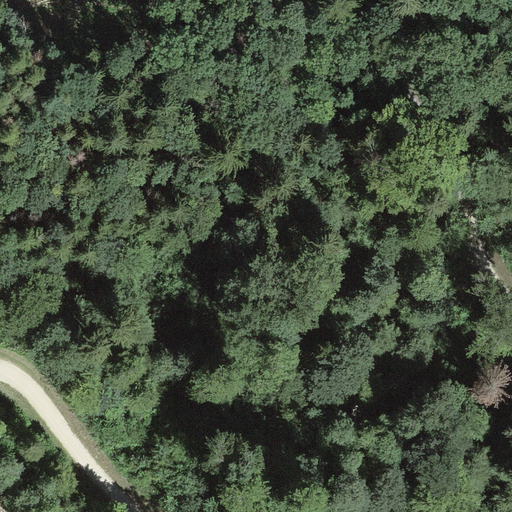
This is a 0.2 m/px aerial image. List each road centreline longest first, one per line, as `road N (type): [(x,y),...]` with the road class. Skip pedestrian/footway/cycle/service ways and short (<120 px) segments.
road 1 (track): [(379,0),(386,67),(459,190),(486,277),(511,304)]
road 2 (track): [(0,365),(18,373),(80,464),(134,511)]
